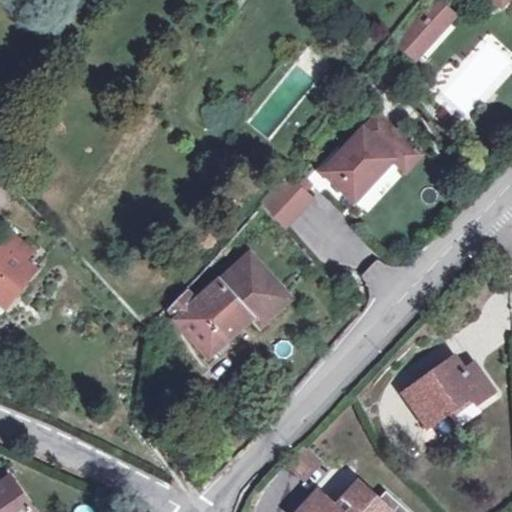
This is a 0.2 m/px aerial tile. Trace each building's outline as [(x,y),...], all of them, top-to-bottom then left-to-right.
[(434,0),(433,0),(421,14),(441,32),(454,18),(434,0)] [(421,14),(394,44),(414,62),(441,32),(421,14)] [(362,133),(325,172),(355,199),(390,162),(402,174),(419,156),(412,150),(410,152),(375,119),(362,133)] [(259,205),(278,227),(304,196),(282,177),(259,205)] [(13,236),(4,246),(25,263),(34,252),(13,236)] [(35,271),(25,263),(4,246),(0,251),(0,296),(5,290),(15,297),(35,271)] [(195,304),(185,294),(168,311),(208,355),(249,319),(257,330),(288,300),(249,256),(195,304)] [(0,306),(4,310),(15,297),(5,290),(0,296),(0,306)] [(493,393),(473,366),(461,375),(452,362),(405,394),(427,427),(472,396),(477,403),(493,393)] [(301,451),(287,465),(302,479),(316,465),(301,451)] [(0,484),(0,511),(31,511),(8,479),(0,484)] [(387,511),(358,485),(333,511),(315,496),(299,511),(387,511)]
